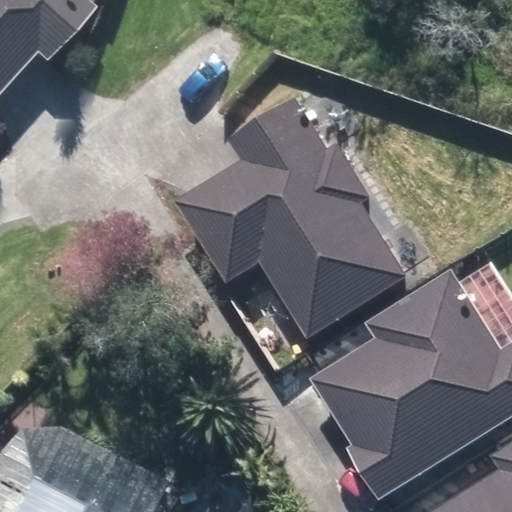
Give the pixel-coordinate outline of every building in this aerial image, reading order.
[(0,0),(0,97),(34,59),(45,69),(92,15),(75,0),(0,0)] [(266,258),(316,334),(413,272),(368,201),(378,193),(344,141),(337,147),(305,96),(237,139),(250,159),(185,201),(235,278),(266,258)] [(357,446),(388,495),(511,418),(511,345),(511,347),(460,266),(373,321),(384,337),(320,377),(362,443),(357,446)] [(511,511),(511,446),(497,456),(505,468),(434,511),(511,511)] [(128,511),(51,473),(49,478),(10,458),(0,477),(0,511),(128,511)]
